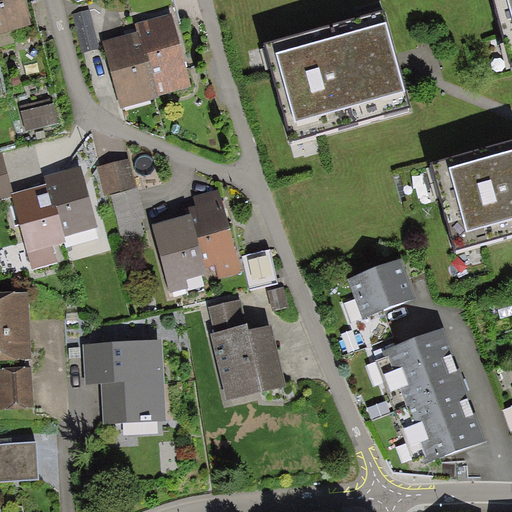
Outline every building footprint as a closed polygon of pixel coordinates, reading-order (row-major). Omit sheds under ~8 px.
[(0,0),(0,38),(32,29),(23,0),(0,0)] [(511,0),(495,0),(511,58),(511,0)] [(90,10),(73,15),(83,54),(100,50),(90,10)] [(136,26),(138,35),(146,64),(148,63),(157,96),(189,88),(171,17),(136,26)] [(274,60),(296,134),(404,102),(382,29),(274,60)] [(158,101),(157,96),(148,63),(146,64),(138,35),(105,44),(122,110),(158,101)] [(23,112),(28,132),(60,123),(55,104),(23,112)] [(13,194),(2,152),(0,152),(0,201),(9,200),(10,194),(13,194)] [(462,244),(511,229),(511,152),(441,173),(462,244)] [(131,161),(99,169),(106,196),(138,189),(131,161)] [(46,180),(48,186),(55,211),(57,211),(64,239),(98,230),(81,170),(46,180)] [(66,246),(64,239),(57,211),(55,211),(48,186),(11,196),(32,273),(58,266),(53,250),(66,246)] [(147,220),(139,192),(114,198),(126,243),(145,238),(140,222),(147,220)] [(187,211),(189,219),(191,218),(207,276),(219,273),(221,279),(240,274),(218,194),(197,200),(199,208),(187,211)] [(186,282),(207,276),(191,218),(189,219),(152,230),(171,295),(188,289),(186,282)] [(271,252),(242,258),(250,293),(279,287),(271,252)] [(348,282),(363,323),(421,302),(406,261),(348,282)] [(29,297),(0,297),(0,364),(31,363),(29,297)] [(205,309),(228,405),(287,391),(272,329),(251,334),(243,300),(205,309)] [(426,469),(489,445),(445,331),(382,354),(384,359),(375,363),(414,466),(423,463),(426,469)] [(165,422),(161,343),(84,346),(85,386),(100,385),(102,425),(165,422)] [(33,370),(0,371),(0,411),(35,411),(33,370)] [(36,445),(0,446),(0,484),(38,484),(36,445)]
